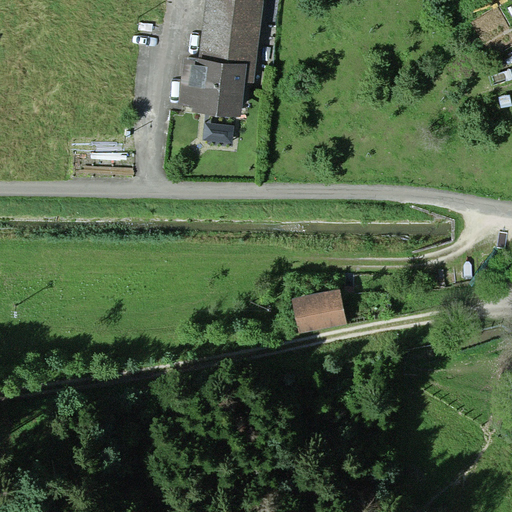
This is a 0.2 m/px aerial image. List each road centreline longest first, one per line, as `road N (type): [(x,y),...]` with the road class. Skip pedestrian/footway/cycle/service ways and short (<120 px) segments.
road 1 (residential): [(0,188),(411,192),(511,209)]
road 2 (track): [(485,309),(0,394)]
